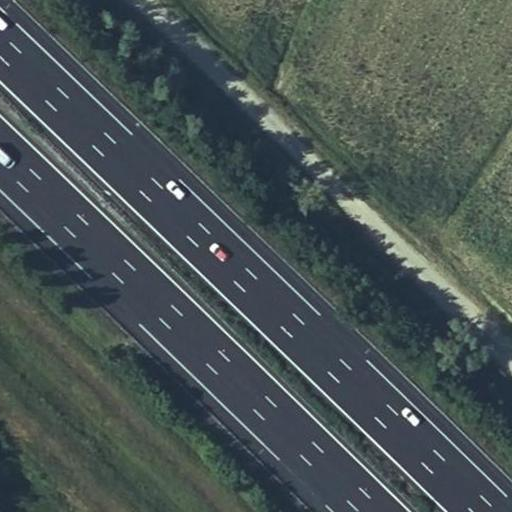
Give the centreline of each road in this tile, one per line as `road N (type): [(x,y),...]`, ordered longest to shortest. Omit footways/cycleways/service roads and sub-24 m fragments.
road 1 (motorway): [(478,511),(0,47)]
road 2 (motorway): [(0,152),(369,511)]
